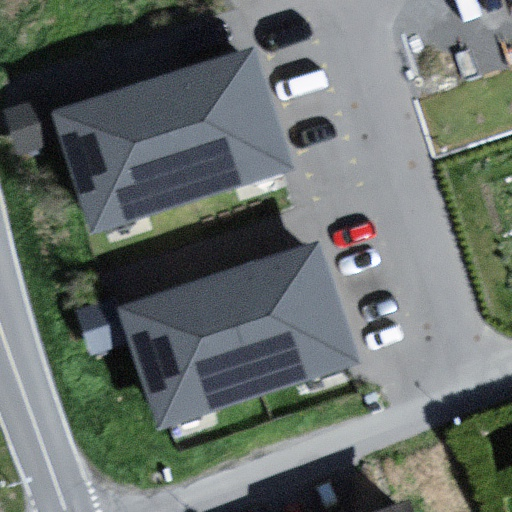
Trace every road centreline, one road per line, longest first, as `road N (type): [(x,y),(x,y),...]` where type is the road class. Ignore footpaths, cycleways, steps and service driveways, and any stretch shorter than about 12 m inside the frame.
road 1 (residential): [(511,378),(163,511)]
road 2 (tertiary): [(5,340),(65,511)]
